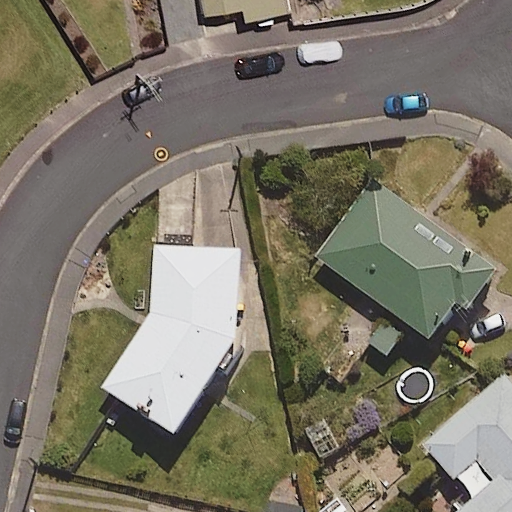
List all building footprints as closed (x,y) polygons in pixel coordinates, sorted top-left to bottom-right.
[(280,0),(199,0),(202,13),(235,8),(236,15),(281,9),(280,0)] [(494,276),(372,184),(317,258),(429,342),(457,304),(467,312),(494,276)] [(103,386),(175,435),(239,342),(240,249),(154,248),(154,311),(103,386)] [(311,360),(339,383),(369,345),(385,357),(403,333),(359,299),(311,360)] [(511,511),(511,384),(505,376),(423,445),(472,502),(460,511),(511,511)]
